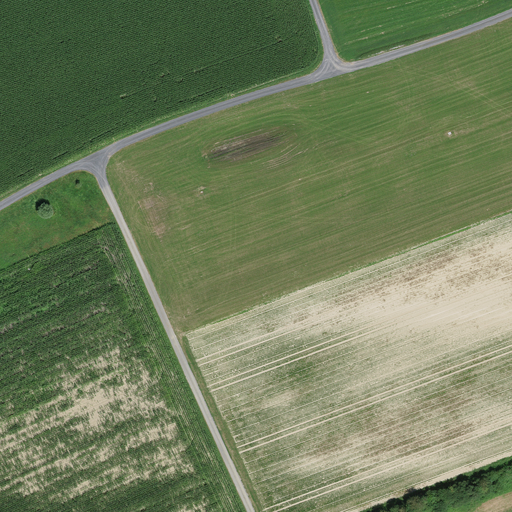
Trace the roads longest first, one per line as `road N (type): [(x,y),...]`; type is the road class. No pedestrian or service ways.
road 1 (track): [(89,158),(251,511)]
road 2 (track): [(317,77),(89,158),(0,208)]
road 3 (track): [(511,10),(317,77)]
